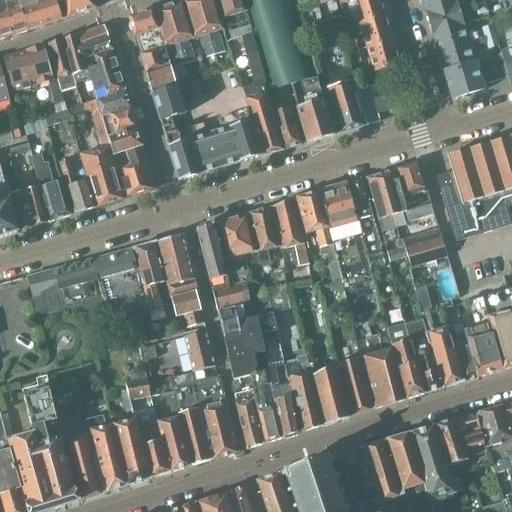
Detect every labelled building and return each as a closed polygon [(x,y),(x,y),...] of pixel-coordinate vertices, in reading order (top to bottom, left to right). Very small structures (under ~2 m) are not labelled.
[(0,0),(0,40),(13,36),(1,0),(0,0)] [(17,0),(1,0),(13,36),(27,32),(17,0)] [(43,26),(37,3),(32,5),(30,0),(17,0),(27,32),(31,30),(43,26)] [(62,20),(57,4),(55,0),(44,0),(43,1),(42,0),(30,0),(32,5),(37,3),(43,26),(62,20)] [(92,0),(55,0),(57,4),(63,3),(68,18),(96,9),(92,0)] [(199,0),(187,0),(183,2),(194,40),(200,38),(206,59),(216,56),(199,0)] [(220,32),(225,30),(215,0),(199,0),(216,56),(226,53),(220,32)] [(244,0),(219,0),(225,18),(247,11),(248,11),(249,11),(247,4),(246,4),(246,3),(244,0)] [(291,0),(259,0),(247,4),(249,11),(272,85),(274,91),(290,87),(316,79),(315,73),(291,0)] [(365,22),(385,16),(380,0),(358,0),(365,21),(365,22)] [(422,0),(426,14),(457,4),(456,0),(422,0)] [(190,41),(194,40),(183,2),(168,6),(186,65),(196,62),(190,41)] [(488,12),(485,2),(475,5),(479,15),(488,12)] [(62,20),(68,18),(63,3),(57,4),(62,20)] [(457,4),(426,14),(432,35),(433,35),(464,25),(458,4),(457,4)] [(176,68),(186,65),(168,6),(153,11),(164,48),(165,49),(170,47),(176,68)] [(164,48),(153,11),(129,19),(140,56),(159,50),(164,48)] [(367,48),(393,40),(385,16),(365,22),(365,21),(359,23),(367,48)] [(342,19),(329,23),(331,31),(345,26),(342,19)] [(464,25),(433,35),(439,54),(470,44),(464,25)] [(250,26),(229,32),(231,40),(241,37),(252,34),(250,26)] [(486,39),(495,36),(495,34),(492,26),(483,29),(486,39)] [(105,28),(79,36),(80,41),(86,60),(112,51),(109,45),(110,45),(105,28)] [(310,40),(324,35),(321,28),(308,32),(310,40)] [(343,30),(324,36),(328,48),(347,42),(343,30)] [(252,34),(241,37),(251,72),(250,72),(250,74),(252,73),(255,85),(254,85),(242,89),(245,98),(261,151),(263,157),(284,151),(273,113),(268,99),(265,87),(264,84),(266,83),(252,34)] [(78,36),(63,40),(63,41),(74,76),(76,85),(91,81),(88,72),(79,42),(78,36)] [(495,36),(486,39),(489,49),(499,46),(495,36)] [(348,40),(351,52),(359,51),(356,39),(348,40)] [(367,48),(375,73),(395,67),(400,65),(393,40),(367,48)] [(63,41),(48,46),(49,52),(54,68),(58,80),(61,92),(77,87),(76,85),(74,76),(63,41)] [(444,72),(475,62),(470,44),(439,54),(444,72)] [(31,50),(3,58),(13,93),(31,87),(37,86),(48,83),(54,81),(45,52),(44,46),(31,50)] [(159,50),(140,56),(152,94),(176,86),(170,66),(165,49),(164,48),(159,50)] [(511,83),(511,49),(501,53),(501,55),(504,63),(506,70),(508,78),(510,84),(511,83)] [(112,51),(86,60),(92,82),(119,73),(112,51)] [(359,51),(351,52),(353,64),(361,62),(359,51)] [(494,66),(504,63),(501,55),(492,58),(494,66)] [(453,101),(484,92),(483,85),(476,62),(475,62),(444,72),(453,101)] [(497,73),(506,70),(504,63),(494,66),(497,73)] [(0,68),(0,104),(9,101),(0,68)] [(322,77),(338,135),(367,126),(366,121),(354,80),(351,68),(345,70),(322,77)] [(508,78),(506,70),(497,73),(499,81),(508,78)] [(119,73),(92,82),(98,101),(126,91),(119,73)] [(318,78),(316,79),(290,87),(290,88),(291,88),(306,138),(307,144),(334,136),(317,80),(318,80),(318,78)] [(54,81),(48,83),(57,114),(66,111),(61,92),(58,80),(54,81)] [(272,85),(265,87),(268,99),(276,97),(274,91),(272,85)] [(153,95),(159,118),(160,119),(161,120),(163,121),(164,121),(186,114),(178,88),(153,95)] [(126,91),(98,101),(103,118),(131,109),(129,101),(126,91)] [(374,101),(378,114),(397,109),(393,95),(374,101)] [(290,108),(273,113),(284,151),(303,145),(302,145),(302,144),(301,144),(299,139),(295,129),(290,108)] [(131,109),(103,118),(106,128),(109,139),(137,130),(131,109)] [(57,114),(45,118),(48,127),(71,120),(68,111),(66,111),(57,114)] [(179,182),(218,170),(262,157),(252,122),(235,127),(232,116),(219,120),(223,131),(207,136),(204,125),(182,131),(185,142),(168,147),(179,182)] [(32,122),(25,124),(29,137),(36,134),(32,122)] [(104,149),(81,156),(85,170),(97,209),(98,209),(98,208),(102,207),(102,208),(116,204),(116,203),(125,200),(125,201),(126,201),(126,200),(127,200),(114,156),(109,139),(106,128),(97,131),(101,146),(103,146),(104,149)] [(137,130),(109,139),(114,156),(142,147),(137,130)] [(10,132),(1,135),(4,144),(12,142),(10,132)] [(447,156),(452,173),(436,177),(456,243),(511,225),(511,221),(508,209),(511,207),(511,137),(509,137),(509,138),(491,144),(490,143),(489,143),(489,144),(470,150),(469,149),(468,150),(449,156),(449,155),(447,156)] [(142,147),(114,156),(127,200),(140,195),(141,195),(142,195),(150,192),(153,192),(155,187),(152,179),(153,179),(152,177),(142,147)] [(8,151),(0,153),(0,166),(8,196),(21,192),(17,180),(16,181),(10,159),(8,151)] [(42,156),(32,159),(34,168),(39,187),(49,223),(71,216),(69,210),(67,203),(62,183),(54,185),(48,164),(45,165),(42,156)] [(70,161),(60,164),(73,209),(75,216),(97,209),(85,170),(74,174),(70,161)] [(406,211),(431,204),(418,164),(395,172),(406,211)] [(0,166),(0,239),(16,234),(18,234),(18,233),(8,196),(0,166)] [(380,176),(394,229),(406,226),(405,224),(435,216),(431,204),(406,211),(395,172),(380,176)] [(380,228),(382,234),(394,231),(394,229),(380,176),(367,180),(380,228)] [(361,235),(367,260),(383,254),(375,225),(373,217),(363,181),(347,186),(357,221),(356,221),(361,235)] [(338,263),(353,328),(383,320),(367,260),(361,235),(356,221),(357,221),(347,186),(320,194),(329,229),(330,229),(338,263)] [(21,192),(8,196),(18,233),(31,229),(49,223),(39,187),(21,192)] [(329,229),(320,194),(297,201),(298,207),(305,234),(315,232),(322,257),(327,255),(329,265),(338,263),(330,229),(329,229)] [(293,202),(272,209),(283,251),(295,247),(299,268),(309,266),(302,236),(295,207),(293,202)] [(262,263),(272,260),(269,251),(280,248),(270,209),(249,215),(249,217),(259,253),(262,263)] [(251,282),(244,257),(259,253),(249,217),(216,226),(229,286),(213,290),(218,312),(251,305),(246,284),(251,282)] [(216,226),(197,231),(213,290),(229,286),(216,226)] [(438,228),(403,240),(405,247),(406,249),(442,239),(438,228)] [(157,243),(167,284),(168,287),(195,281),(184,236),(157,243)] [(442,239),(406,249),(411,268),(447,258),(442,239)] [(403,240),(397,242),(399,249),(405,247),(403,240)] [(158,286),(167,284),(157,243),(133,250),(134,256),(149,317),(165,313),(158,286)] [(405,249),(388,254),(390,263),(407,258),(405,249)] [(110,320),(146,310),(133,256),(132,250),(95,260),(110,320)] [(383,256),(370,259),(372,267),(385,264),(383,256)] [(95,260),(54,272),(60,295),(64,311),(82,306),(87,321),(86,321),(88,327),(110,321),(110,320),(95,260)] [(41,275),(27,279),(28,280),(28,282),(29,285),(31,295),(37,318),(51,314),(64,311),(60,295),(54,272),(41,275)] [(423,298),(433,296),(430,275),(419,277),(423,298)] [(171,299),(197,292),(198,292),(195,281),(168,287),(171,299)] [(287,287),(268,291),(270,299),(274,315),(292,310),(287,287)] [(511,290),(481,299),(487,319),(489,326),(497,353),(502,371),(511,368),(511,290)] [(202,311),(197,292),(171,299),(176,318),(185,316),(188,329),(205,325),(202,312),(202,311)] [(344,293),(336,305),(339,316),(350,314),(344,293)] [(270,299),(263,301),(267,316),(274,315),(270,299)] [(476,330),(464,333),(478,379),(489,375),(502,371),(497,353),(489,326),(487,319),(481,299),(469,303),(476,330)] [(429,347),(431,346),(443,390),(463,384),(454,353),(447,330),(435,333),(429,311),(421,313),(423,321),(422,322),(426,335),(426,336),(429,347)] [(267,316),(258,318),(237,323),(241,336),(225,340),(234,381),(237,380),(245,379),(256,376),(255,374),(254,370),(257,369),(254,355),(265,353),(261,335),(277,332),(274,315),(267,316)] [(130,317),(119,319),(123,339),(135,336),(130,317)] [(220,321),(225,340),(241,336),(237,323),(236,317),(226,319),(221,321),(220,321)] [(431,394),(443,390),(431,346),(429,347),(426,336),(426,335),(422,322),(406,327),(424,395),(431,394)] [(386,331),(392,351),(407,401),(424,395),(406,327),(404,327),(404,326),(386,331)] [(447,330),(454,353),(463,384),(478,379),(464,333),(456,336),(453,328),(447,330)] [(185,338),(194,373),(216,367),(207,333),(185,338)] [(373,338),(377,353),(391,405),(407,401),(392,351),(382,353),(378,337),(373,338)] [(391,405),(377,353),(373,338),(366,340),(370,356),(360,359),(361,361),(373,411),(391,405)] [(154,346),(145,348),(148,361),(157,359),(154,346)] [(300,433),(323,426),(308,367),(305,356),(295,359),(296,362),(285,364),(287,373),(300,433)] [(351,418),(373,411),(361,361),(336,367),(337,370),(351,418)] [(284,362),(268,366),(269,371),(282,439),(300,433),(287,373),(285,365),(285,364),(284,362)] [(316,365),(308,367),(323,426),(351,418),(337,370),(318,376),(316,365)] [(0,389),(0,390),(10,387),(4,370),(0,371),(0,389)] [(282,439),(269,371),(255,374),(256,376),(245,379),(246,386),(247,386),(251,384),(265,444),(276,441),(282,439)] [(150,480),(131,405),(130,401),(151,397),(146,374),(130,377),(131,383),(126,384),(127,391),(122,392),(130,423),(114,427),(113,427),(127,487),(150,480)] [(217,378),(193,382),(192,375),(171,379),(173,393),(191,468),(211,461),(238,453),(219,377),(217,377),(217,378)] [(46,511),(80,502),(64,444),(58,421),(47,378),(37,380),(40,394),(31,396),(25,398),(32,430),(27,431),(29,438),(14,442),(8,415),(2,417),(28,511),(46,511)] [(234,381),(231,382),(234,392),(240,390),(237,380),(234,381)] [(247,386),(249,393),(235,397),(248,450),(265,444),(251,384),(247,386)] [(173,393),(160,395),(162,401),(166,400),(171,421),(158,424),(171,474),(191,468),(173,393)] [(150,480),(151,480),(171,474),(158,424),(153,404),(151,401),(131,405),(150,480)] [(491,413),(507,471),(511,469),(511,464),(510,458),(511,457),(511,433),(505,409),(491,413)] [(507,471),(491,413),(477,417),(490,461),(494,475),(507,471)] [(91,433),(91,436),(105,494),(110,492),(127,487),(113,427),(114,427),(111,418),(104,420),(103,417),(88,421),(90,429),(89,429),(90,433),(91,433)] [(454,424),(466,462),(468,467),(490,461),(477,417),(454,424)] [(0,511),(27,511),(3,422),(0,422),(0,511)] [(435,430),(446,468),(466,462),(454,424),(435,430)] [(451,482),(446,468),(435,430),(410,437),(431,510),(431,511),(443,511),(440,499),(455,494),(451,482)] [(64,444),(80,502),(80,503),(82,502),(82,501),(87,500),(89,500),(89,499),(105,494),(91,436),(64,444)] [(410,437),(387,444),(397,478),(375,485),(380,501),(381,504),(385,503),(404,496),(403,491),(415,487),(421,511),(425,511),(431,510),(410,437)] [(369,504),(380,501),(375,485),(397,478),(387,444),(361,451),(366,470),(368,476),(361,478),(369,504)] [(341,457),(346,476),(366,470),(361,451),(350,454),(341,457)] [(387,511),(385,503),(381,504),(380,501),(369,504),(356,508),(346,476),(341,457),(334,459),(329,461),(329,459),(311,464),(312,466),(303,469),(302,467),(283,473),(284,474),(281,475),(282,478),(286,476),(298,511),(387,511)] [(292,511),(280,475),(278,476),(273,478),(273,477),(271,478),(271,479),(267,481),(267,480),(265,480),(265,481),(261,483),(260,482),(258,483),(268,511),(292,511)] [(459,479),(451,482),(455,494),(463,492),(459,479)] [(225,495),(230,511),(251,511),(244,489),(225,495)] [(202,509),(202,511),(230,511),(225,495),(222,496),(222,497),(212,501),(211,500),(200,504),(202,509)] [(511,495),(502,499),(503,502),(504,505),(506,511),(509,511),(511,511),(511,495)]
